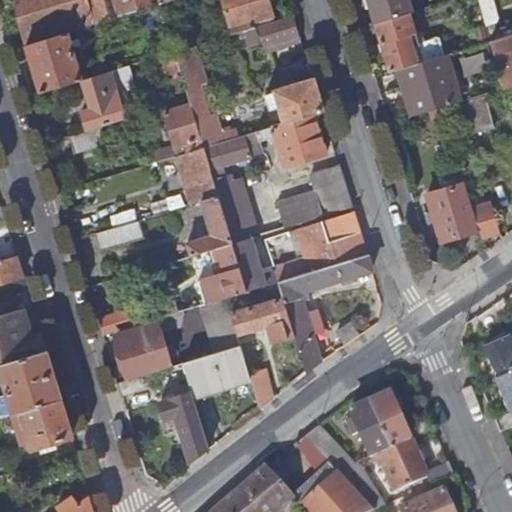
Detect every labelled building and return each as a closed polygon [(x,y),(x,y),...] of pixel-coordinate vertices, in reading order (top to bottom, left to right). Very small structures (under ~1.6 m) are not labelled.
[(67,33),(159,4),(158,0),(12,0),(26,45),(67,33)] [(259,26),(275,21),(268,0),(222,0),(227,13),(233,35),(236,34),(259,26)] [(368,0),(376,23),(410,13),(411,13),(407,0),(368,0)] [(419,43),(410,13),(376,23),(374,24),(388,72),(396,69),(418,63),(412,45),(419,43)] [(259,26),(236,34),(240,47),(263,40),(265,46),(276,43),(276,44),(300,36),(293,16),(275,21),(259,26)] [(40,93),(81,81),(67,33),(26,45),(40,93)] [(511,34),(511,33),(489,40),(504,88),(511,85),(511,34)] [(412,45),(418,63),(442,55),(443,54),(438,37),(419,43),(412,45)] [(189,48),(174,52),(181,72),(189,100),(191,105),(195,121),(203,148),(242,136),(240,128),(225,132),(219,114),(213,116),(203,83),(210,81),(198,45),(189,48)] [(166,77),(181,72),(174,52),(160,57),(166,77)] [(418,63),(396,69),(402,88),(404,87),(408,98),(406,99),(411,115),(459,100),(449,70),(447,71),(442,55),(418,63)] [(99,127),(125,119),(120,104),(140,98),(130,65),(81,81),(90,110),(81,112),(87,131),(99,127)] [(322,111),(313,80),(265,94),(270,110),(281,107),(285,123),(314,114),(322,111)] [(485,98),(454,106),(461,137),(493,129),(485,98)] [(178,155),(203,148),(195,121),(191,105),(165,113),(178,155)] [(326,153),(314,114),(285,123),(272,127),(256,131),(242,136),(203,148),(218,196),(232,244),(251,238),(258,236),(240,179),(233,181),(231,175),(224,177),(221,167),(251,158),(250,155),(263,151),(260,141),(270,138),(277,143),(284,166),(326,153)] [(104,144),(99,127),(87,131),(68,137),(73,153),(104,144)] [(191,204),(201,201),(218,196),(203,148),(178,155),(177,156),(191,204)] [(339,165),(311,174),(316,191),(277,203),(284,227),(323,215),(351,207),(339,165)] [(471,206),(464,182),(426,194),(440,242),(479,230),(473,210),(471,206)] [(218,248),(232,244),(218,196),(201,201),(212,235),(193,241),(197,254),(218,248)] [(489,201),(471,206),(473,210),(490,205),(489,201)] [(482,239),(499,233),(490,205),(473,210),(479,230),(482,239)] [(309,272),(367,255),(353,212),(322,221),(328,243),(303,250),(309,272)] [(138,219),(95,232),(101,250),(143,237),(138,219)] [(246,291),(265,285),(251,238),(232,244),(246,291)] [(226,297),(246,291),(232,244),(218,248),(226,273),(205,279),(212,302),(226,297)] [(0,283),(21,276),(15,254),(0,258),(0,283)] [(303,302),(310,300),(307,291),(342,280),(344,287),(354,283),(352,277),(371,271),(367,255),(309,272),(279,282),(280,287),(284,298),(296,337),(306,373),(322,362),(313,333),(325,330),(319,310),(307,314),(303,302)] [(99,319),(104,335),(156,319),(178,312),(173,296),(99,319)] [(214,353),(240,346),(237,335),(231,314),(226,297),(212,302),(200,306),(214,353)] [(284,298),(231,314),(237,335),(267,326),(272,343),(296,337),(284,298)] [(0,361),(43,349),(30,303),(0,311),(0,361)] [(156,371),(171,367),(161,332),(180,327),(184,314),(183,311),(178,312),(156,319),(157,322),(132,330),(133,335),(116,340),(128,380),(156,371)] [(351,324),(338,333),(344,342),(357,333),(351,324)] [(495,421),(501,433),(511,427),(511,340),(511,338),(484,349),(499,383),(496,384),(510,415),(495,421)] [(193,396),(250,379),(249,375),(240,346),(214,353),(183,363),(190,384),(192,392),(193,396)] [(19,410),(58,398),(44,351),(0,364),(0,375),(12,413),(19,410)] [(128,380),(118,383),(123,397),(161,385),(156,371),(128,380)] [(264,371),(249,375),(250,379),(260,411),(273,401),(264,371)] [(193,396),(192,392),(159,402),(165,419),(175,416),(190,463),(209,449),(193,396)] [(390,394),(369,403),(389,449),(410,440),(390,394)] [(15,454),(70,436),(58,398),(19,410),(28,439),(20,442),(12,444),(15,454)] [(389,449),(369,403),(350,412),(351,416),(345,419),(350,431),(357,428),(370,457),(374,456),(389,449)] [(20,442),(28,439),(19,410),(12,413),(20,442)] [(305,437),(321,455),(333,467),(337,472),(353,465),(318,428),(305,437)] [(410,440),(389,449),(374,456),(377,461),(381,459),(395,492),(427,478),(431,486),(454,476),(449,463),(425,474),(410,440)] [(274,461),(267,467),(266,468),(278,481),(286,474),(274,461)] [(337,472),(373,511),(385,507),(358,463),(353,465),(337,472)] [(281,511),(295,500),(282,485),(278,481),(266,468),(267,467),(265,465),(213,511),(281,511)] [(373,511),(337,472),(333,467),(304,493),(299,487),(293,485),(288,479),(282,485),(295,500),(296,500),(306,511),(373,511)] [(453,511),(444,491),(403,509),(404,511),(453,511)] [(92,511),(87,494),(76,503),(70,496),(55,509),(57,511),(92,511)]
